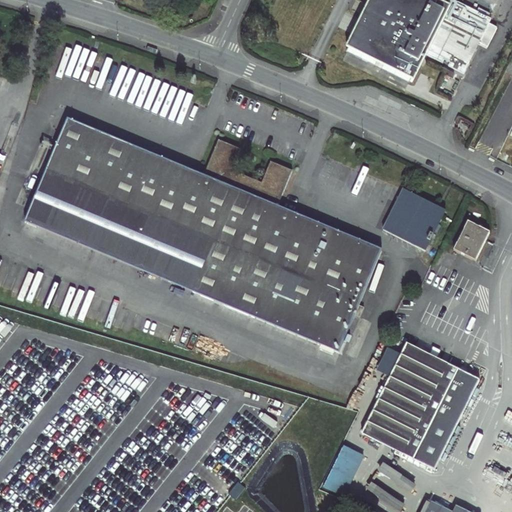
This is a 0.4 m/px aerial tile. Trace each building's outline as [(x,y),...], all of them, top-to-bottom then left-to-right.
[(446,61),(452,63),(462,68),(465,62),(470,64),(492,19),(453,0),(451,0),(450,4),(443,1),(443,0),(369,0),(367,5),(360,18),(361,18),(347,47),(350,49),(348,53),(409,83),(423,54),(444,65),(446,61)] [(450,67),(465,74),(470,64),(465,62),(462,68),(452,63),(450,67)] [(204,176),(67,120),(24,224),(339,354),(359,306),(363,308),(368,302),(362,299),(368,283),(382,251),(277,207),(292,171),(270,163),(262,183),(231,171),(240,150),(218,141),(204,176)] [(511,128),(500,153),(511,157),(511,128)] [(446,211),(403,190),(383,230),(425,251),(446,211)] [(489,233),(468,222),(453,251),(475,262),(489,233)] [(375,285),(368,283),(362,299),(368,302),(375,285)] [(480,381),(407,344),(362,435),(434,471),(480,381)] [(347,496),(363,454),(342,446),(326,489),(347,496)] [(411,494),(417,485),(384,463),(374,478),(399,496),(404,489),(411,494)] [(367,493),(391,505),(387,511),(400,511),(405,503),(371,485),(367,493)] [(466,511),(456,507),(453,511),(448,511),(431,503),(427,511),(466,511)]
